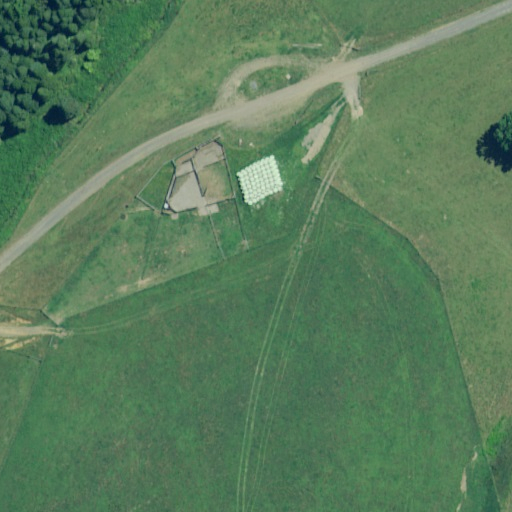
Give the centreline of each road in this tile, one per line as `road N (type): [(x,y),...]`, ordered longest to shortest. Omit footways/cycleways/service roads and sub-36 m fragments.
road 1 (unclassified): [(193,122),(511,2)]
road 2 (track): [(193,122),(95,185),(0,263)]
